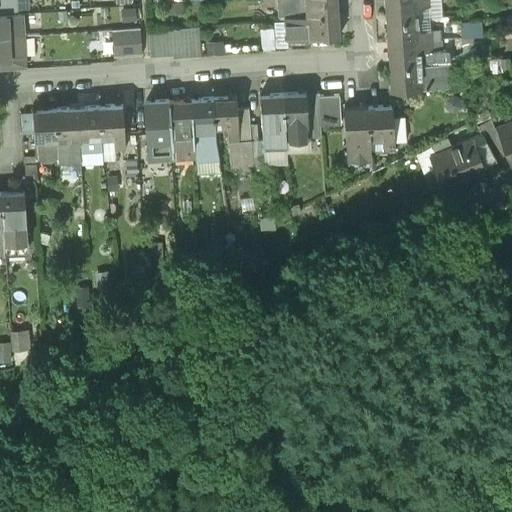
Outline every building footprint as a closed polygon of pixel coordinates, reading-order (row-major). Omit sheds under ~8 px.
[(0,0),(0,13),(14,12),(13,0),(0,0)] [(278,0),(279,16),(285,16),(338,13),(336,0),(278,0)] [(415,0),(385,0),(387,19),(417,17),(416,6),(415,0)] [(183,1),(163,2),(164,13),(184,12),(183,1)] [(14,12),(0,13),(0,35),(20,34),(19,12),(14,12)] [(338,13),(285,16),(285,21),(287,39),(308,38),(339,36),(338,13)] [(465,35),(485,30),(482,16),(461,21),(465,35)] [(417,17),(387,19),(388,41),(418,39),(418,29),(417,17)] [(285,21),(274,22),(274,27),(261,28),(262,49),(275,48),(275,46),(308,44),(308,38),(287,39),(285,21)] [(139,27),(111,29),(113,56),(142,54),(142,51),(141,51),(139,29),(140,29),(139,27)] [(198,27),(148,30),(150,56),(172,54),(173,57),(200,55),(198,27)] [(430,28),(418,29),(418,39),(431,39),(430,28)] [(20,34),(0,35),(0,69),(23,68),(21,34),(20,34)] [(223,39),(206,40),(206,53),(224,53),(223,39)] [(418,39),(388,41),(389,63),(420,62),(419,50),(418,39)] [(431,39),(418,39),(419,50),(432,49),(431,39)] [(420,62),(389,63),(391,87),(421,85),(420,74),(420,62)] [(433,73),(420,74),(421,85),(434,84),(433,73)] [(305,92),(282,93),(285,136),(307,135),(305,99),(305,92)] [(339,92),(318,94),(318,98),(320,122),(341,120),(339,92)] [(282,93),(258,95),(261,137),(262,148),(263,148),(285,146),(285,136),(282,93)] [(235,96),(212,98),(214,128),(226,127),(227,140),(228,140),(238,139),(236,108),(235,96)] [(212,98),(190,99),(193,142),(203,142),(202,129),(214,128),(212,98)] [(318,98),(305,99),(307,135),(321,134),(320,122),(318,98)] [(190,99),(167,101),(169,131),(171,155),(193,153),(193,151),(193,142),(190,99)] [(167,101),(144,102),(147,145),(158,144),(157,132),(169,131),(167,101)] [(393,145),(392,132),(390,102),(367,104),(370,134),(382,133),(383,146),(393,145)] [(367,103),(344,105),(347,154),(352,153),(356,157),(362,157),(366,152),(371,152),(370,134),(367,104),(367,103)] [(121,104),(98,105),(100,135),(112,135),(112,147),(123,147),(121,104)] [(98,105),(76,107),(78,150),(89,149),(88,136),(100,135),(98,105)] [(76,107),(53,108),(56,138),(55,138),(56,160),(79,159),(78,150),(76,107)] [(238,139),(228,140),(231,169),(253,168),(252,161),(250,138),(247,107),(236,108),(238,139)] [(53,108),(31,110),(35,159),(36,158),(36,156),(41,160),(49,159),(55,155),(55,161),(56,161),(56,160),(55,138),(56,138),(53,108)] [(506,151),(491,118),(478,125),(495,155),(506,151)] [(478,125),(475,119),(466,123),(471,137),(472,137),(482,160),(495,155),(478,125)] [(511,120),(497,126),(506,151),(510,163),(511,162),(511,120)] [(261,137),(250,138),(252,161),(264,161),(263,148),(262,148),(261,137)] [(471,137),(450,145),(448,138),(431,145),(434,152),(429,154),(429,155),(441,184),(475,170),(472,164),(482,160),(472,137),(471,137)] [(431,144),(417,150),(420,158),(429,155),(429,154),(434,152),(431,145),(431,144)] [(211,150),(193,151),(193,153),(194,161),(195,161),(197,183),(212,182),(211,150)] [(23,189),(0,190),(0,194),(2,220),(4,248),(27,246),(23,189)]
